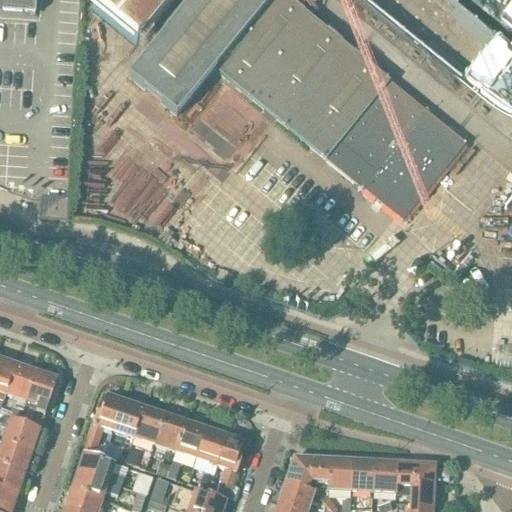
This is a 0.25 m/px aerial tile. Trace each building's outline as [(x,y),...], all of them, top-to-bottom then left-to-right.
[(99,0),(94,7),(139,44),(175,0),(99,0)] [(247,101),(267,77),(311,22),(284,0),(194,0),(128,81),(175,120),(213,73),(247,101)] [(350,53),(311,22),(267,77),(305,108),(350,53)] [(389,85),(350,53),(305,108),(345,140),(389,85)] [(325,164),(338,148),(345,140),(305,108),(267,77),(247,101),(325,164)] [(426,115),(389,85),(345,140),(338,148),(374,178),(425,116),(426,115)] [(431,121),(425,116),(374,178),(363,192),(402,224),(431,189),(464,148),(431,121)] [(42,202),(40,222),(65,223),(66,203),(42,202)] [(0,363),(0,403),(4,405),(6,399),(16,369),(0,363)] [(16,369),(6,399),(25,406),(36,376),(16,369)] [(36,376),(25,406),(36,409),(35,415),(44,418),(56,382),(36,376)] [(103,398),(84,454),(93,457),(102,432),(112,435),(122,405),(103,398)] [(122,405),(112,435),(133,442),(144,412),(122,405)] [(11,410),(7,422),(10,423),(19,427),(24,415),(11,410)] [(144,412),(133,442),(154,449),(165,419),(144,412)] [(34,419),(30,431),(39,434),(43,422),(34,419)] [(165,419),(154,449),(174,456),(184,426),(165,419)] [(4,422),(0,430),(7,433),(3,445),(32,455),(39,434),(30,431),(19,427),(10,423),(10,424),(4,422)] [(184,426),(174,456),(195,463),(205,433),(184,426)] [(205,433),(195,463),(216,470),(226,440),(205,433)] [(211,485),(208,495),(218,498),(217,499),(226,502),(245,446),(226,440),(216,470),(226,474),(221,489),(211,485)] [(0,467),(24,476),(32,455),(3,445),(0,452),(0,467)] [(121,450),(116,462),(124,465),(129,452),(121,450)] [(129,452),(124,465),(134,469),(139,456),(129,452)] [(84,457),(77,476),(121,491),(124,482),(128,473),(115,468),(84,457)] [(329,463),(293,461),(284,486),(306,494),(307,493),(309,486),(327,486),(329,463)] [(351,464),(329,463),(327,486),(326,494),(349,495),(351,464)] [(160,464),(156,478),(165,481),(170,467),(160,464)] [(374,465),(351,464),(349,495),(372,496),(374,465)] [(176,483),(181,468),(172,465),(171,467),(170,467),(165,481),(167,482),(167,481),(176,483)] [(396,467),(374,465),(372,496),(395,498),(395,490),(396,467)] [(0,467),(0,490),(17,497),(24,476),(0,467)] [(433,488),(434,469),(396,467),(395,490),(409,491),(410,487),(433,488)] [(192,473),(187,488),(197,492),(202,477),(192,473)] [(132,494),(137,496),(146,499),(147,500),(153,480),(138,475),(132,494)] [(77,476),(71,494),(102,505),(106,495),(118,499),(121,491),(77,476)] [(204,477),(199,492),(208,495),(211,485),(213,481),(204,477)] [(284,486),(277,508),(289,511),(308,511),(314,496),(307,493),(306,494),(284,486)] [(431,511),(433,488),(410,487),(409,491),(408,511),(431,511)] [(0,511),(11,511),(17,497),(0,490),(0,511)] [(71,494),(66,510),(70,511),(99,511),(102,505),(71,494)] [(188,511),(223,511),(225,506),(194,495),(188,511)] [(141,511),(146,499),(137,496),(131,511),(141,511)] [(169,501),(152,496),(150,503),(166,509),(169,501)] [(147,511),(165,511),(166,509),(150,503),(147,511)] [(342,503),(341,511),(350,511),(351,503),(342,503)]
